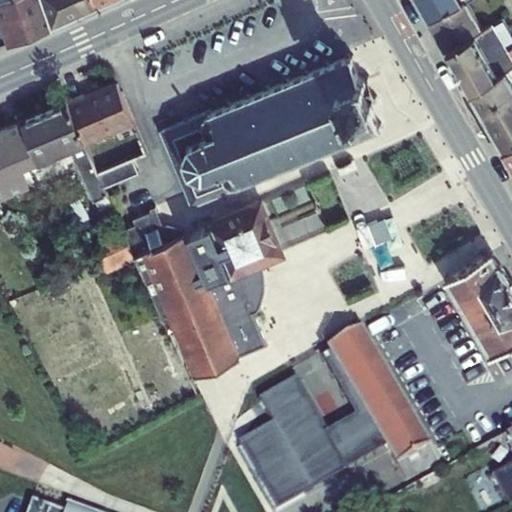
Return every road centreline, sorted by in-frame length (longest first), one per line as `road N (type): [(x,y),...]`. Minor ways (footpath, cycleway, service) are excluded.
road 1 (secondary): [(511,230),(380,0)]
road 2 (tertiary): [(177,0),(0,77)]
